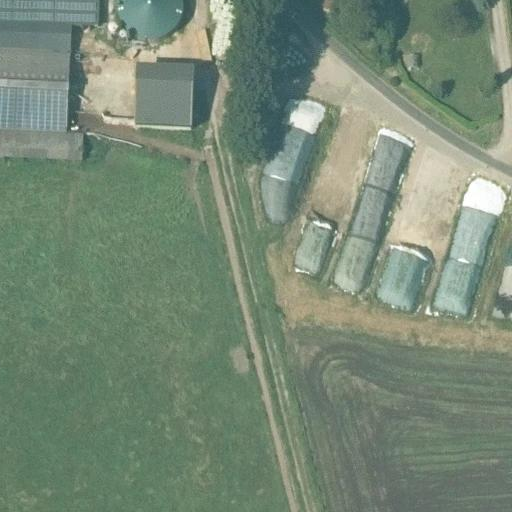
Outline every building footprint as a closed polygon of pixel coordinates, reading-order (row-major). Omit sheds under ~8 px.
[(58,0),(0,0),(0,7),(58,10),(58,0)] [(80,0),(58,0),(58,10),(80,11),(80,0)] [(100,0),(80,0),(80,11),(100,11),(100,0)] [(124,0),(123,2),(121,8),(119,13),(119,19),(120,25),(122,30),(124,35),(128,40),(132,44),(137,47),(142,49),(148,51),(153,51),(159,50),(165,48),(170,46),(174,42),(178,38),(182,33),(184,28),(185,22),(185,17),(185,11),(183,5),(180,0),(124,0)] [(0,7),(0,33),(73,36),(99,36),(100,11),(80,11),(58,10),(0,7)] [(73,36),(0,33),(0,57),(73,61),(73,36)] [(0,57),(0,139),(68,142),(73,61),(0,57)] [(196,81),(139,76),(134,134),(192,138),(196,81)] [(68,142),(0,139),(0,167),(84,170),(85,143),(68,142)]
